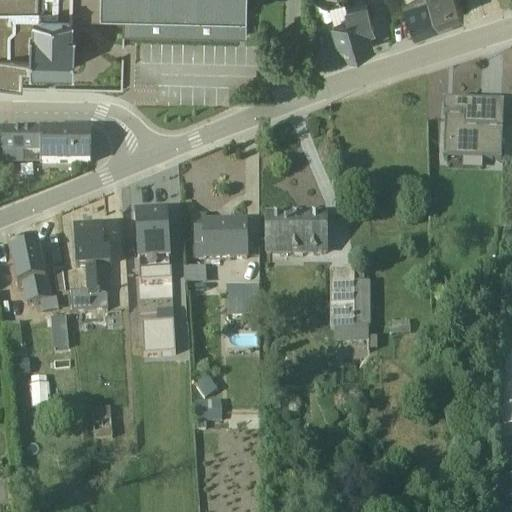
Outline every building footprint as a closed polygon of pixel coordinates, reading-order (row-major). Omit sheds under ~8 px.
[(100,16),(100,0),(0,0),(0,81),(22,82),(22,78),(16,78),(16,64),(22,64),(29,64),(29,66),(29,69),(73,69),(72,67),(73,35),(74,33),(71,32),(71,15),(100,16)] [(100,0),(100,16),(122,16),(121,20),(121,34),(123,34),(245,37),(245,0),(100,0)] [(341,54),(341,55),(344,54),(347,55),(354,53),(356,51),(371,46),(366,29),(372,27),(364,0),(343,6),(342,4),(327,8),(341,54)] [(438,24),(429,0),(401,0),(414,32),(438,24)] [(429,0),(438,24),(462,15),(456,0),(429,0)] [(71,32),(74,33),(74,19),(121,20),(122,16),(100,16),(71,15),(71,32)] [(147,46),(146,72),(172,72),(172,47),(147,46)] [(444,121),(442,160),(499,163),(502,109),(442,106),(441,121),(444,121)] [(0,134),(0,164),(89,165),(89,135),(0,134)] [(166,216),(134,218),(138,286),(170,284),(166,216)] [(266,219),(266,258),(324,258),(323,218),(266,219)] [(202,263),(245,262),(244,224),(243,225),(203,226),(202,220),(193,221),(194,261),(201,261),(202,263)] [(69,296),(70,315),(106,313),(105,298),(107,298),(105,270),(108,270),(107,250),(101,249),(99,233),(96,233),(72,235),(74,271),(84,271),(85,294),(69,296)] [(37,248),(9,254),(16,287),(20,286),(24,307),(38,305),(40,315),(56,312),(55,302),(50,302),(46,282),(44,282),(37,248)] [(511,511),(511,259),(508,349),(504,349),(499,511),(511,511)] [(182,272),(184,288),(205,285),(204,270),(182,272)] [(365,353),(375,352),(376,340),(367,340),(367,332),(369,331),(369,286),(352,286),(351,273),(328,273),(328,275),(324,275),(323,308),(328,308),(328,332),(332,332),(332,346),(365,346),(365,353)] [(257,289),(225,290),(226,318),(258,318),(257,289)] [(391,325),(391,337),(409,336),(408,324),(391,325)] [(172,326),(140,327),(142,360),(174,358),(172,326)] [(3,362),(21,360),(18,327),(0,329),(3,362)] [(194,402),(217,402),(217,386),(194,386),(194,402)] [(194,405),(192,433),(204,434),(204,425),(220,426),(222,406),(194,405)] [(90,413),(93,441),(110,439),(108,412),(90,413)] [(216,435),(201,437),(203,450),(217,448),(216,435)]
